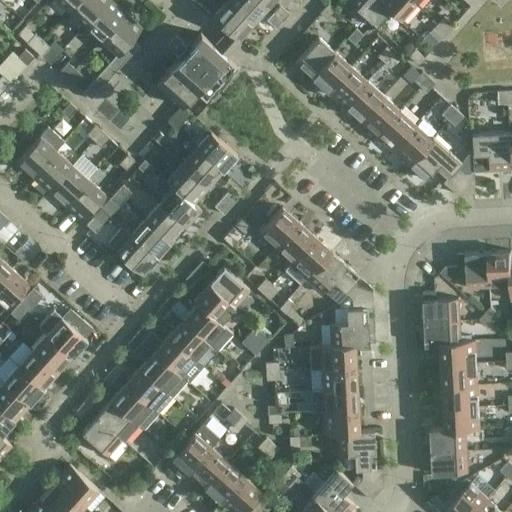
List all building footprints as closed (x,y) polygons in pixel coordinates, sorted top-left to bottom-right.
[(58,0),(69,10),(77,0),(58,0)] [(77,0),(69,10),(85,24),(106,0),(77,0)] [(112,0),(106,0),(85,24),(101,38),(125,11),(112,0)] [(254,24),(228,0),(213,17),(227,29),(239,40),(254,24)] [(269,8),(259,0),(227,0),(228,0),(254,24),(269,8)] [(349,0),(349,1),(375,25),(389,9),(390,8),(381,0),(349,0)] [(415,1),(413,0),(381,0),(390,8),(389,9),(400,18),(415,1)] [(328,2),(327,3),(320,12),(326,18),(335,8),(328,2)] [(282,20),(289,13),(279,4),(273,12),(282,20)] [(125,11),(101,38),(117,52),(118,53),(132,37),(142,26),(125,11)] [(282,20),(273,12),(266,19),(276,28),(282,20)] [(447,30),(453,24),(444,15),(438,22),(447,30)] [(447,30),(438,22),(432,28),(442,37),(447,30)] [(353,43),(362,33),(356,27),(347,37),(353,43)] [(227,29),(213,44),(226,55),(239,40),(227,29)] [(177,50),(185,40),(175,31),(167,40),(177,50)] [(35,48),(43,39),(35,32),(27,41),(35,48)] [(200,32),(164,73),(156,82),(181,104),(174,111),(184,120),(190,112),(183,105),(197,90),(205,97),(235,63),(226,55),(213,44),(200,32)] [(295,62),(312,77),(335,51),(318,36),(295,62)] [(117,52),(82,91),(90,98),(139,44),(132,37),(118,53),(117,52)] [(35,48),(41,54),(50,45),(43,39),(35,48)] [(384,61),(392,52),(385,45),(377,55),(384,61)] [(33,55),(25,48),(18,55),(26,63),(33,55)] [(418,63),(424,56),(414,48),(408,55),(418,63)] [(335,51),(312,77),(328,92),(351,65),(335,51)] [(390,67),(399,57),(392,52),(384,61),(390,67)] [(351,65),(328,92),(344,106),(367,80),(351,65)] [(420,85),(428,76),(422,70),(413,79),(420,85)] [(0,87),(3,90),(10,81),(2,73),(0,75),(0,87)] [(426,91),(431,86),(435,81),(428,76),(420,85),(426,91)] [(367,80),(344,106),(360,121),(383,94),(367,80)] [(507,102),(506,89),(497,90),(497,103),(507,102)] [(383,94),(360,121),(376,135),(400,109),(383,94)] [(69,101),(61,110),(68,117),(77,108),(69,101)] [(448,119),(457,109),(450,103),(441,113),(448,119)] [(400,109),(376,135),(392,149),(416,123),(400,109)] [(454,124),(463,115),(457,109),(448,119),(454,124)] [(101,146),(109,137),(94,123),(86,133),(101,146)] [(416,123),(392,149),(408,163),(404,167),(405,168),(433,136),(432,135),(431,137),(416,123)] [(64,140),(48,125),(16,161),(32,176),(64,140)] [(501,173),(510,173),(508,128),(471,130),(472,153),(487,152),(488,169),(501,168),(501,173)] [(211,130),(196,147),(222,171),(237,154),(211,130)] [(433,136),(405,168),(412,174),(415,170),(425,179),(436,166),(446,176),(442,181),(455,193),(474,192),(473,171),(464,172),(456,166),(461,161),(433,136)] [(222,171),(196,147),(181,163),(208,187),(222,171)] [(56,149),(32,176),(48,190),(63,174),(72,164),(56,149)] [(134,159),(127,153),(118,162),(126,169),(134,159)] [(153,167),(144,158),(137,166),(147,175),(153,167)] [(208,187),(181,163),(167,179),(201,209),(194,202),(208,187)] [(72,164),(63,174),(48,190),(64,205),(88,178),(72,164)] [(88,178),(64,205),(81,220),(105,193),(88,178)] [(201,209),(167,179),(167,180),(173,186),(160,201),(186,225),(201,209)] [(115,190),(124,199),(131,191),(122,183),(115,190)] [(115,190),(108,198),(118,206),(124,199),(115,190)] [(230,207),(237,199),(227,191),(220,198),(230,207)] [(230,207),(220,198),(214,205),(223,214),(230,207)] [(186,225),(160,201),(145,218),(172,241),(186,225)] [(259,232),(275,247),(299,221),(282,206),(259,232)] [(0,227),(8,218),(0,210),(0,227)] [(85,223),(91,228),(95,231),(102,224),(92,215),(85,223)] [(250,226),(241,217),(234,224),(244,233),(250,226)] [(172,241),(145,218),(131,234),(157,257),(172,241)] [(299,221),(275,247),(291,262),(315,235),(299,221)] [(233,225),(223,237),(233,246),(243,234),(233,225)] [(157,257),(131,234),(116,250),(142,274),(157,257)] [(28,235),(19,245),(13,252),(20,258),(34,242),(28,235)] [(305,278),(331,250),(315,235),(291,262),(285,269),(301,283),(305,278)] [(34,242),(20,258),(26,263),(40,247),(34,242)] [(359,275),(339,257),(331,250),(305,278),(322,293),(333,280),(345,290),(351,296),(372,287),(359,275)] [(511,250),(488,251),(489,286),(510,285),(511,285),(510,264),(511,264),(511,250)] [(467,287),(489,286),(488,251),(457,252),(458,265),(466,265),(467,287)] [(0,256),(0,279),(12,267),(0,256)] [(201,259),(193,268),(200,275),(209,265),(201,259)] [(223,266),(209,282),(208,282),(234,306),(249,289),(223,266)] [(12,267),(0,279),(0,303),(5,308),(28,282),(12,267)] [(234,306),(208,282),(209,282),(200,275),(193,268),(184,278),(191,284),(192,283),(201,291),(194,298),(224,325),(220,321),(234,306)] [(265,277),(256,286),(256,287),(263,293),(272,283),(265,277)] [(272,283),(263,293),(269,298),(278,289),(272,283)] [(423,290),(424,321),(460,320),(458,297),(436,298),(436,290),(423,290)] [(180,298),(177,295),(172,291),(164,301),(171,307),(180,298)] [(288,297),(279,307),(286,313),(294,303),(288,297)] [(31,307),(22,298),(16,305),(25,314),(31,307)] [(224,325),(194,298),(193,299),(197,302),(183,318),(209,341),(224,325)] [(171,307),(164,301),(155,310),(162,317),(171,307)] [(25,314),(16,305),(10,311),(20,320),(25,314)] [(366,305),(346,306),(334,307),(335,322),(330,323),(331,343),(331,345),(354,344),(354,345),(369,344),(366,305)] [(485,312),(494,321),(500,314),(490,305),(485,312)] [(489,327),(493,323),(494,321),(485,312),(479,318),(489,327)] [(61,315),(46,332),(72,356),(87,339),(61,315)] [(183,318),(169,334),(168,334),(195,357),(203,365),(218,349),(209,341),(183,318)] [(460,320),(424,321),(426,344),(440,343),(440,342),(461,341),(461,340),(460,320)] [(255,350),(270,335),(257,323),(243,337),(255,350)] [(151,330),(148,327),(144,324),(135,333),(142,339),(151,330)] [(72,356),(46,332),(32,348),(58,372),(72,356)] [(142,339),(135,333),(126,343),(133,349),(142,339)] [(293,345),(292,333),(283,333),(284,346),(293,345)] [(195,357),(169,334),(168,334),(154,350),(180,373),(195,357)] [(475,339),(461,340),(461,341),(440,342),(440,343),(441,364),(476,362),(475,339)] [(331,345),(331,343),(319,344),(320,367),(355,365),(354,345),(354,344),(331,345)] [(58,372),(32,348),(17,364),(43,388),(58,372)] [(180,373),(154,350),(140,366),(173,396),(187,380),(180,373)] [(126,366),(119,360),(110,370),(118,376),(126,366)] [(278,360),(273,361),(265,361),(265,370),(279,369),(278,360)] [(476,362),(441,364),(442,385),(478,383),(476,362)] [(43,388),(17,364),(3,380),(29,404),(43,388)] [(355,365),(320,367),(321,389),(356,387),(355,365)] [(173,396),(140,366),(125,382),(151,406),(158,412),(173,396)] [(279,369),(265,370),(266,379),(279,378),(279,369)] [(118,376),(110,370),(102,379),(109,385),(118,376)] [(29,404),(3,380),(0,383),(0,406),(15,420),(29,404)] [(151,406),(125,382),(111,398),(137,422),(151,406)] [(478,383),(442,385),(444,407),(479,405),(478,383)] [(356,387),(321,389),(322,410),(358,408),(356,387)] [(97,398),(94,395),(90,392),(82,401),(89,408),(97,398)] [(137,422),(111,398),(96,415),(122,438),(137,422)] [(89,408),(82,401),(73,411),(80,418),(89,408)] [(280,403),(276,404),(267,404),(268,422),(281,421),(280,403)] [(479,405),(444,407),(445,427),(445,428),(465,427),(466,429),(480,428),(479,405)] [(15,420),(0,406),(0,435),(11,446),(12,445),(1,435),(15,420)] [(238,429),(244,422),(247,419),(234,407),(225,416),(238,429)] [(358,408),(322,410),(323,433),(335,432),(335,431),(359,430),(359,428),(358,408)] [(122,438),(96,415),(81,431),(107,455),(122,438)] [(202,422),(171,457),(180,465),(176,470),(184,476),(188,472),(211,446),(201,436),(208,427),(202,422)] [(445,428),(445,427),(430,428),(431,451),(467,449),(466,429),(465,427),(445,428)] [(335,431),(335,432),(337,453),(339,453),(340,462),(346,468),(354,467),(361,467),(361,477),(383,484),(382,466),(375,466),(373,428),(359,428),(359,430),(335,431)] [(298,434),(289,435),(290,448),(299,448),(298,434)] [(0,458),(11,446),(0,435),(0,458)] [(264,452),(273,442),(266,436),(257,445),(264,452)] [(270,457),(279,448),(273,442),(264,452),(270,457)] [(211,446),(188,472),(204,486),(227,460),(211,446)] [(467,449),(431,451),(433,481),(446,481),(446,472),(468,471),(467,449)] [(227,460),(204,486),(220,501),(243,475),(227,460)] [(507,476),(511,470),(511,462),(509,460),(500,469),(507,476)] [(98,488),(70,463),(55,480),(83,505),(98,488)] [(300,473),(291,465),(290,464),(284,471),(294,480),(300,473)] [(336,468),(312,496),(329,511),(347,511),(355,504),(342,493),(352,482),(336,468)] [(294,480),(284,471),(278,477),(288,487),(294,480)] [(243,475),(220,501),(232,511),(239,511),(260,490),(243,475)] [(383,484),(361,477),(355,484),(370,498),(383,484)] [(76,511),(83,505),(55,480),(40,496),(58,511),(76,511)] [(447,509),(450,511),(474,511),(487,498),(470,483),(447,509)] [(58,511),(40,496),(26,511),(58,511)] [(255,503),(264,511),(265,511),(271,505),(261,496),(255,503)] [(329,511),(312,496),(311,496),(312,498),(299,511),(329,511)] [(502,511),(487,498),(474,511),(502,511)] [(264,511),(255,503),(249,510),(251,511),(264,511)]
